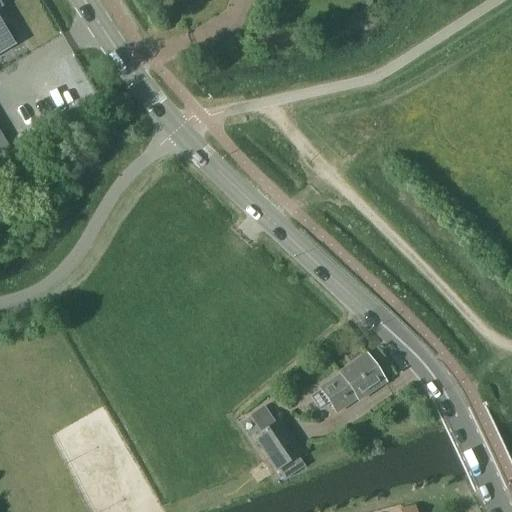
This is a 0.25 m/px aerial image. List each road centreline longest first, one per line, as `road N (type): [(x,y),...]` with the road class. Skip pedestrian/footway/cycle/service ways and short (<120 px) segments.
road 1 (tertiary): [(500,511),(426,366),(211,165),(139,81),(85,0)]
road 2 (track): [(329,176),(489,340),(511,350)]
